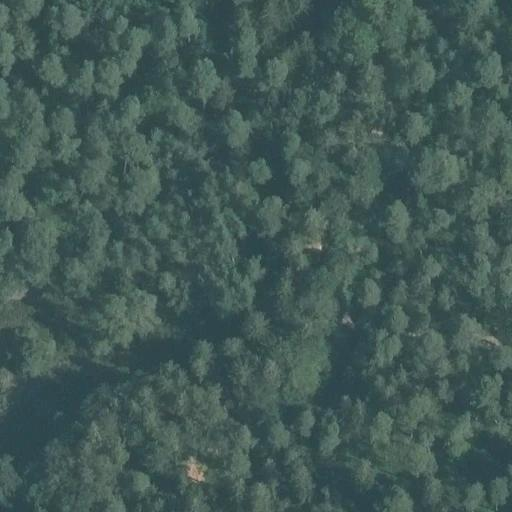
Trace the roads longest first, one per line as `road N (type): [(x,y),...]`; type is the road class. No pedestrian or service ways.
road 1 (track): [(356,314),(197,386),(111,438),(63,511)]
road 2 (track): [(356,314),(363,202),(399,0)]
road 3 (track): [(511,327),(356,314)]
